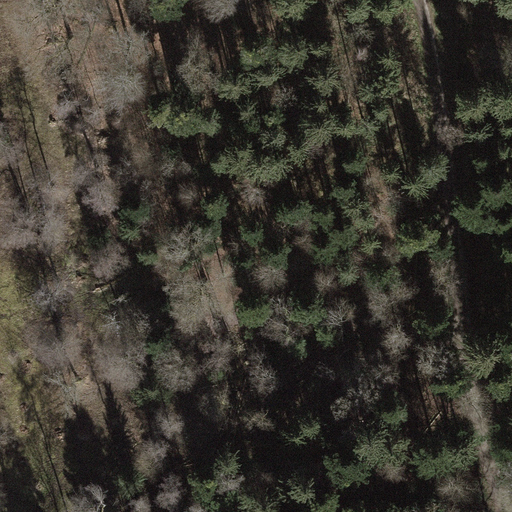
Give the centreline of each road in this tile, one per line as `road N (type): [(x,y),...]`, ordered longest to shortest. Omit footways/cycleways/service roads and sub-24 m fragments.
road 1 (track): [(420,0),(465,332),(486,461),(503,511)]
road 2 (track): [(465,332),(85,321)]
